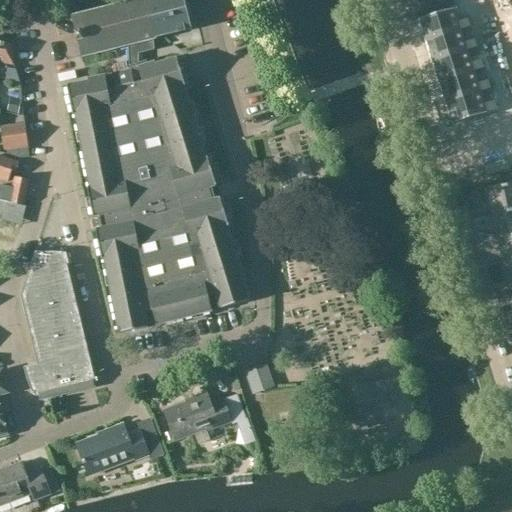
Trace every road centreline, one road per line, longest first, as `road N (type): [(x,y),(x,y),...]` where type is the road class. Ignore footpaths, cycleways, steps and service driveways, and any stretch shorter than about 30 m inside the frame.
road 1 (residential): [(511,413),(379,0)]
road 2 (residential): [(111,372),(256,336),(256,209),(240,145)]
road 3 (residential): [(20,393),(2,328),(4,303),(56,149)]
road 4 (residential): [(56,149),(111,372)]
road 5 (residential): [(35,0),(56,149)]
road 6 (residential): [(202,0),(240,145)]
road 7 (residential): [(33,441),(110,414),(119,398),(111,372)]
